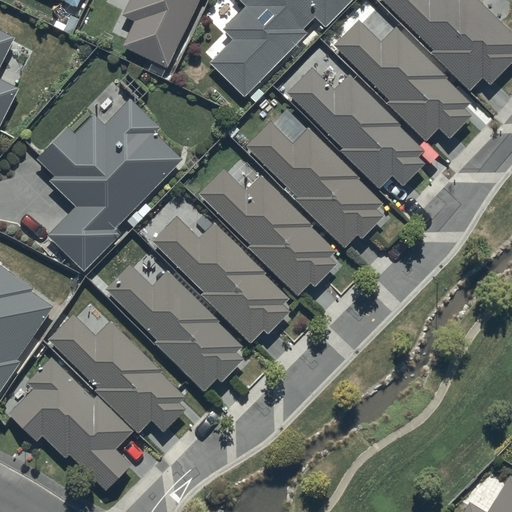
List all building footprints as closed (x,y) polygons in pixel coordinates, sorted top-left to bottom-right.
[(130,0),(123,17),(133,22),(122,49),(151,62),(148,69),(164,75),(196,0),(130,0)] [(238,0),(245,6),(221,29),(233,41),(209,64),(243,99),(308,36),(303,31),(315,19),(322,27),(350,0),(238,0)] [(381,0),(432,50),(429,53),(469,93),(482,80),(489,87),(511,64),(511,35),(476,0),(381,0)] [(448,139),(471,116),(465,110),(470,105),(444,79),(446,77),(396,28),(382,42),(358,19),(333,45),(390,101),(387,104),(426,142),(438,129),(448,139)] [(0,125),(17,90),(0,81),(0,69),(15,39),(0,31),(0,125)] [(399,126),(347,77),(333,92),(311,70),(287,94),(343,149),(340,153),(379,191),(393,176),(403,187),(423,167),(415,160),(421,154),(396,129),(399,126)] [(114,229),(179,161),(181,159),(154,134),(160,128),(129,99),(105,125),(95,116),(77,135),(69,127),(37,161),(54,177),(49,184),(73,207),(46,235),(85,272),(120,235),(114,229)] [(271,121),(244,146),(298,196),(294,201),(344,247),(353,236),(360,243),(383,218),(374,210),(382,202),(304,130),(293,142),(271,121)] [(226,167),(199,195),(250,245),(247,248),(297,296),(311,282),(315,287),(335,266),(331,262),(337,255),(309,227),(311,226),(261,178),(250,190),(226,167)] [(287,299),(214,224),(199,240),(176,216),(150,241),(203,296),(249,344),(262,331),(267,336),(291,313),(282,304),(287,299)] [(131,263),(105,290),(156,340),(153,343),(202,392),(215,378),(222,385),(244,362),(237,355),(243,350),(165,273),(153,285),(131,263)] [(15,361),(51,308),(51,307),(30,293),(34,288),(0,264),(0,391),(19,364),(15,361)] [(96,394),(133,431),(137,434),(150,421),(163,433),(185,411),(177,404),(184,397),(158,373),(160,371),(90,304),(75,320),(71,316),(44,345),(96,394)] [(133,431),(96,394),(92,398),(51,359),(25,386),(31,391),(8,416),(34,441),(39,437),(63,460),(66,457),(103,492),(129,464),(114,451),(133,431)] [(511,511),(511,479),(509,478),(490,511),(486,511),(469,502),(462,511),(511,511)]
